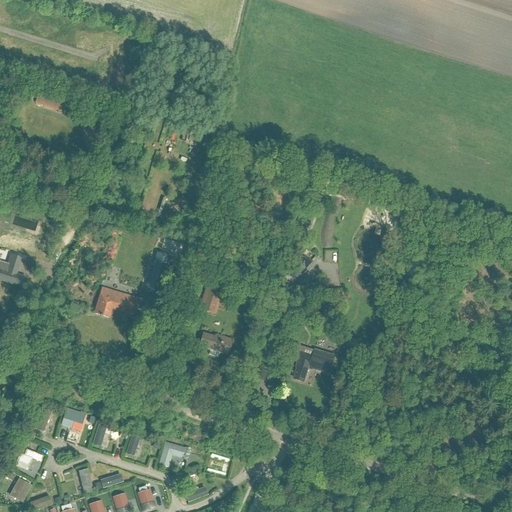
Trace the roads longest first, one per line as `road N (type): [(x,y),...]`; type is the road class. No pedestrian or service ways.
road 1 (tertiary): [(288,440),(0,350)]
road 2 (tertiary): [(511,510),(288,440)]
